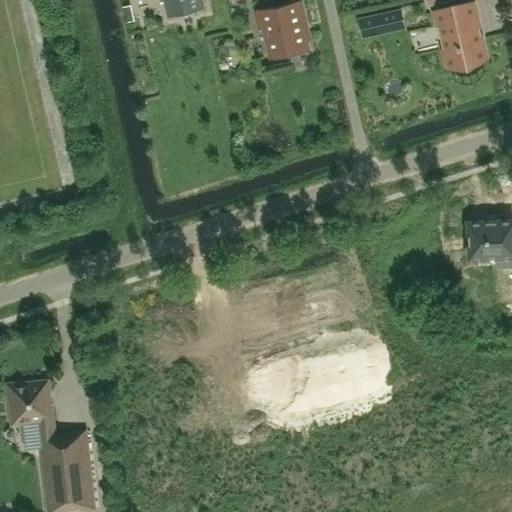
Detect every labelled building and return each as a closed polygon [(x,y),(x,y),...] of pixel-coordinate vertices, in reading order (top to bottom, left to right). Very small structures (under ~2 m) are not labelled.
[(165,0),(169,16),(168,16),(168,17),(205,9),(204,8),(203,8),(201,0),(165,0)] [(307,39),(309,39),(301,0),(255,11),(258,27),(263,26),(269,55),(268,56),(268,58),(309,48),(307,39)] [(479,61),(479,60),(486,58),(481,35),(482,35),(481,34),(479,28),(480,28),(480,27),(479,27),(473,3),(435,12),(438,26),(437,26),(438,27),(443,47),(442,47),(442,48),(443,48),(447,67),(455,65),(455,67),(479,61)] [(400,11),(361,19),(364,35),(403,27),(400,11)] [(511,219),(468,222),(470,258),(493,257),(493,267),(511,266),(511,219)] [(55,435),(52,406),(51,406),(49,405),(48,395),(49,393),(50,393),(48,380),(8,384),(13,424),(37,421),(47,511),(61,511),(65,509),(78,508),(82,510),(95,509),(86,429),(73,431),(70,434),(57,435),(55,435)]
